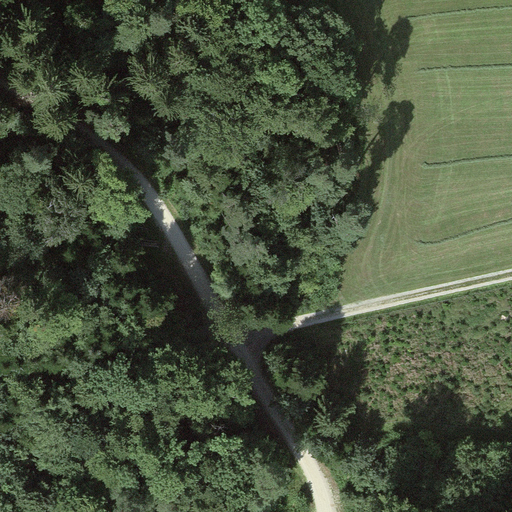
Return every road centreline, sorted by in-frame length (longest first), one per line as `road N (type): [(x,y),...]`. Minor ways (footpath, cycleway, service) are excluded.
road 1 (track): [(511,274),(228,337),(309,460),(332,511)]
road 2 (track): [(228,337),(181,239),(141,186),(0,82)]
road 3 (track): [(0,369),(228,337)]
road 4 (track): [(124,511),(204,357),(228,337)]
